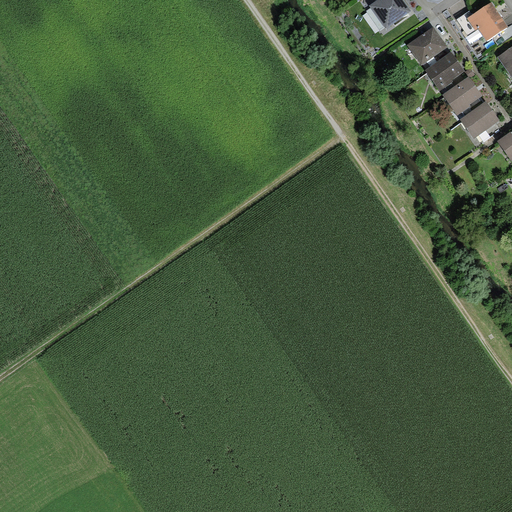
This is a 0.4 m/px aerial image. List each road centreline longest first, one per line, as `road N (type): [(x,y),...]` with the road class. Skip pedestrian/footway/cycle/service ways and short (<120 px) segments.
road 1 (track): [(247,0),(511,375)]
road 2 (track): [(0,375),(340,132)]
